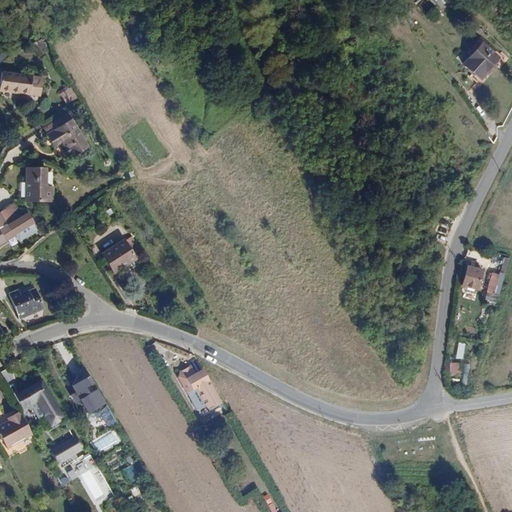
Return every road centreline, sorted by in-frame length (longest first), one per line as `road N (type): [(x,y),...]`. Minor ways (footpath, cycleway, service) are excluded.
road 1 (tertiary): [(105,315),(203,346),(349,415),(401,416),(431,398)]
road 2 (tertiary): [(431,398),(456,242),(511,134)]
road 3 (tertiary): [(0,266),(49,271),(105,315)]
